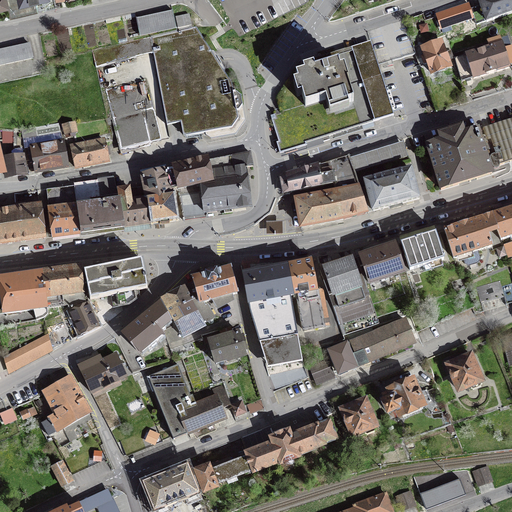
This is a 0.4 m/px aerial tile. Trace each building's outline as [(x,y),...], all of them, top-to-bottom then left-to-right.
[(8,5),(7,6),(10,16),(20,14),(16,0),(8,0),(7,1),(8,5)] [(16,0),(20,14),(37,10),(34,0),(16,0)] [(481,6),(471,10),(474,18),(476,25),(511,12),(511,0),(480,0),(479,0),(481,6)] [(441,29),(474,18),(471,10),(469,4),(436,15),(441,29)] [(136,20),(140,36),(176,29),(173,13),(136,20)] [(178,28),(191,25),(189,14),(176,17),(178,28)] [(229,70),(225,73),(218,63),(196,27),(152,37),(154,54),(167,126),(181,123),(183,135),(186,137),(205,133),(206,135),(211,139),(236,134),(245,120),(241,96),(236,93),(233,76),(230,77),(229,70)] [(461,82),(509,68),(499,33),(490,35),(491,40),(487,42),(489,48),(455,59),(461,82)] [(99,67),(140,56),(150,53),(151,37),(92,50),(96,68),(99,67)] [(422,57),(424,64),(427,63),(432,74),(450,67),(448,60),(453,58),(447,42),(442,44),(441,42),(422,49),(425,56),(422,57)] [(0,50),(0,65),(33,58),(29,44),(0,50)] [(361,66),(366,80),(381,76),(372,45),(353,51),(358,67),(361,66)] [(140,56),(99,67),(121,150),(160,140),(153,108),(140,56)] [(350,92),(348,86),(347,81),(344,82),(338,63),(296,76),(305,105),(305,106),(330,99),(333,108),(352,103),(353,102),(350,92)] [(393,115),(381,76),(366,80),(348,86),(350,92),(353,102),(352,103),(333,108),(330,99),(305,106),(305,105),(273,115),(275,118),(272,119),(282,154),(307,146),(305,142),(322,137),(323,141),(329,139),(328,135),(359,126),(360,130),(368,128),(367,123),(393,115)] [(511,161),(511,118),(478,129),(490,168),(511,161)] [(63,142),(58,123),(21,129),(24,149),(27,148),(63,142)] [(75,123),(62,125),(65,135),(77,133),(75,123)] [(492,174),(490,168),(478,129),(464,133),(462,127),(439,133),(441,140),(427,144),(441,190),(492,174)] [(109,161),(104,140),(93,143),(92,140),(87,141),(87,144),(71,147),(75,168),(109,161)] [(27,148),(24,149),(26,156),(29,173),(67,166),(63,142),(27,148)] [(23,156),(26,156),(24,149),(14,150),(12,155),(12,157),(4,158),(6,177),(26,175),(23,156)] [(199,174),(200,183),(201,191),(204,212),(207,212),(251,206),(246,169),(248,169),(247,167),(252,167),(250,153),(208,161),(211,171),(199,174)] [(368,212),(367,212),(360,189),(349,156),(318,165),(321,186),(334,184),(336,193),(296,200),(301,227),(342,219),(368,212)] [(199,174),(211,171),(208,161),(208,159),(173,167),(173,168),(178,189),(200,183),(199,174)] [(321,186),(318,165),(286,174),(281,179),(284,195),(290,194),(290,192),(321,186)] [(141,175),(146,199),(172,194),(171,189),(178,189),(173,168),(166,169),(165,169),(165,168),(152,170),(153,172),(141,175)] [(411,170),(365,182),(373,211),(419,199),(411,170)] [(99,197),(119,194),(118,189),(117,190),(114,178),(97,180),(99,197)] [(52,237),(81,233),(77,206),(74,187),(50,190),(52,204),(60,204),(61,208),(49,210),(52,237)] [(131,201),(129,188),(118,189),(119,194),(120,200),(124,228),(151,224),(146,199),(131,201)] [(208,217),(207,212),(204,212),(201,191),(179,196),(183,220),(208,217)] [(174,194),(172,194),(146,199),(151,224),(178,221),(174,194)] [(0,243),(45,238),(41,205),(25,207),(24,204),(16,205),(15,195),(0,195),(0,243)] [(81,233),(124,228),(120,200),(105,202),(105,201),(91,203),(91,204),(77,206),(81,233)] [(511,236),(511,208),(491,215),(496,227),(501,240),(511,236)] [(492,246),(487,231),(496,227),(491,215),(444,230),(453,259),(462,256),(464,264),(470,265),(477,263),(480,259),(478,251),(492,246)] [(283,220),(265,221),(266,234),(283,233),(283,220)] [(410,270),(444,260),(435,232),(401,243),(410,270)] [(398,244),(357,257),(360,267),(364,266),(369,283),(403,272),(398,256),(401,254),(398,244)] [(506,255),(503,247),(497,249),(499,257),(506,255)] [(366,284),(360,267),(357,257),(320,270),(339,325),(370,315),(361,286),(366,284)] [(113,308),(129,304),(140,297),(138,290),(147,288),(141,259),(84,271),(90,300),(111,296),(113,308)] [(311,260),(287,265),(292,296),(297,295),(304,330),(324,327),(311,260)] [(256,271),(242,273),(248,304),(267,368),(302,361),(291,296),(292,296),(287,265),(285,265),(285,264),(256,269),(256,271)] [(80,267),(42,272),(47,308),(68,305),(69,309),(86,302),(80,267)] [(233,295),(237,293),(230,268),(216,271),(216,270),(206,273),(206,274),(192,278),(194,283),(187,286),(193,299),(191,301),(203,323),(213,318),(206,305),(204,303),(212,300),(217,309),(234,300),(233,295)] [(42,272),(0,276),(0,283),(1,293),(4,314),(34,310),(37,320),(44,318),(48,314),(47,308),(42,272)] [(481,303),(504,296),(506,305),(511,303),(511,283),(501,286),(499,281),(476,287),(481,303)] [(183,338),(205,326),(203,323),(191,301),(193,299),(187,286),(162,299),(183,338)] [(98,326),(87,303),(70,310),(74,319),(66,323),(73,338),(74,337),(98,326)] [(157,329),(171,321),(161,303),(160,303),(123,333),(140,354),(163,335),(157,329)] [(64,321),(46,329),(48,334),(52,349),(71,339),(64,321)] [(405,321),(346,344),(345,340),(329,345),(331,350),(330,351),(339,373),(414,343),(405,321)] [(232,334),(230,328),(220,331),(222,337),(218,339),(217,336),(210,338),(211,341),(209,341),(214,359),(226,356),(228,361),(245,355),(243,351),(247,350),(243,336),(239,337),(238,332),(232,334)] [(48,334),(4,357),(7,370),(8,370),(9,371),(30,361),(30,362),(52,351),(52,349),(48,334)] [(510,365),(511,364),(511,334),(503,337),(510,365)] [(194,349),(192,342),(170,349),(173,356),(194,349)] [(81,366),(80,365),(78,366),(91,393),(126,376),(116,355),(102,361),(100,357),(81,366)] [(481,381),(471,355),(448,365),(450,371),(450,376),(454,379),(459,390),(470,386),(471,389),(473,390),(481,386),(480,381),(481,381)] [(316,383),(334,375),(328,360),(310,367),(316,383)] [(221,408),(217,396),(216,396),(196,404),(195,402),(202,399),(199,392),(190,396),(178,365),(148,377),(173,440),(226,418),(221,408)] [(91,413),(70,376),(44,391),(55,414),(48,417),(49,419),(42,424),(49,436),(91,413)] [(389,390),(392,398),(383,401),(388,412),(397,408),(400,416),(430,402),(426,391),(419,394),(413,380),(389,390)] [(213,389),(216,396),(217,396),(221,408),(230,404),(223,385),(213,389)] [(374,426),(376,426),(365,400),(342,410),(345,416),(344,421),(348,424),(352,435),(364,431),(365,434),(367,435),(375,431),(375,430),(374,426)] [(231,406),(235,416),(245,412),(241,402),(231,406)] [(37,414),(34,407),(21,413),(23,419),(37,414)] [(5,423),(16,419),(11,408),(0,413),(5,423)] [(298,454),(336,439),(329,421),(290,436),(289,431),(271,438),(272,443),(246,453),(248,457),(253,470),(254,472),(280,462),(281,464),(299,457),(298,454)] [(121,441),(126,455),(162,440),(156,427),(121,441)] [(100,445),(65,461),(72,474),(106,458),(100,445)] [(230,458),(196,470),(204,492),(217,487),(216,484),(253,470),(248,457),(232,463),(230,458)] [(51,467),(62,487),(73,481),(62,461),(51,467)] [(145,483),(155,508),(196,491),(186,466),(145,483)] [(492,481),(487,467),(473,472),(478,486),(492,481)] [(82,511),(112,498),(108,489),(70,506),(72,511),(82,511)] [(396,497),(402,511),(416,505),(410,491),(396,497)] [(344,511),(392,511),(386,494),(354,505),(355,508),(344,511)]
